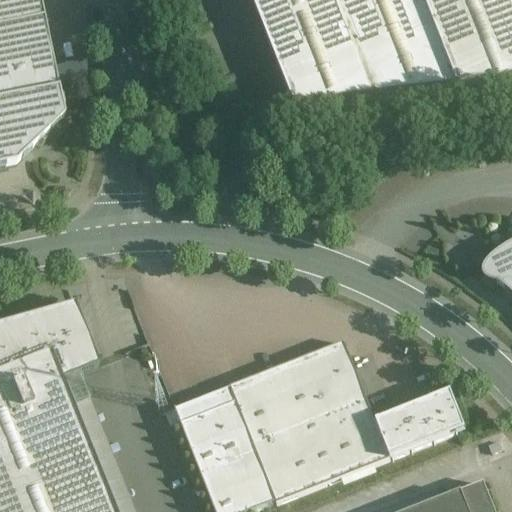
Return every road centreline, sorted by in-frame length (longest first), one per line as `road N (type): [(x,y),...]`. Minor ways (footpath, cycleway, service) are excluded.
road 1 (residential): [(511,384),(409,302),(359,277),(231,241),(121,239)]
road 2 (residential): [(119,198),(115,0)]
road 3 (residential): [(121,239),(0,260)]
